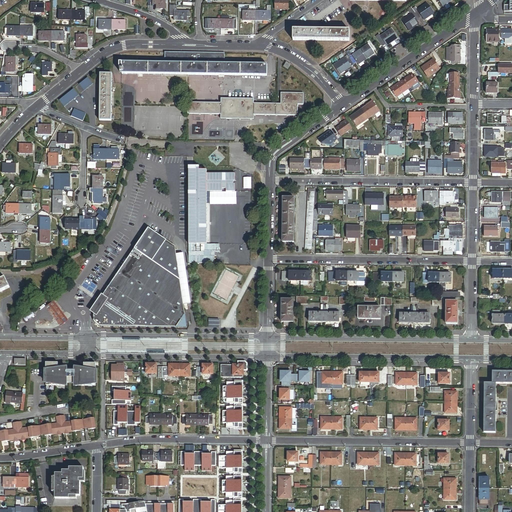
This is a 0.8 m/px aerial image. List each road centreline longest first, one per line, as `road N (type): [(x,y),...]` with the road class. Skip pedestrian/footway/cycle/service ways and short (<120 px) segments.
road 1 (tertiary): [(268,337),(0,337)]
road 2 (tertiary): [(8,353),(268,357)]
road 3 (residential): [(269,179),(473,182)]
road 4 (residential): [(266,440),(469,442)]
road 5 (residential): [(268,258),(471,260)]
road 6 (tertiary): [(268,357),(470,359)]
road 7 (tertiary): [(470,339),(268,337)]
road 8 (residential): [(97,445),(266,440)]
road 9 (residential): [(475,14),(342,105)]
